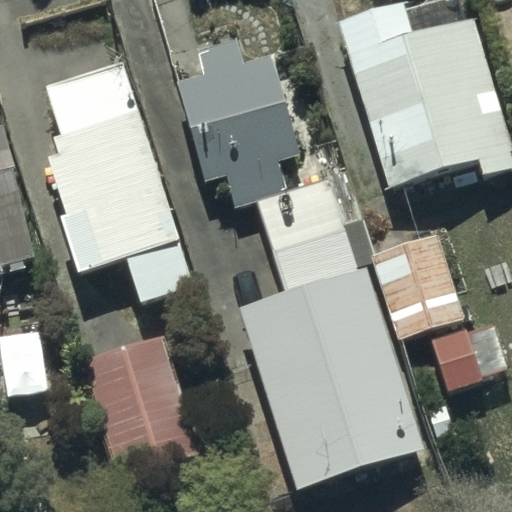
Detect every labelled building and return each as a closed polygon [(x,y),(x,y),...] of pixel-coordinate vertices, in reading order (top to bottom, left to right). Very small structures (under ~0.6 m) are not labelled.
[(460,3),(399,21),(397,14),(334,33),(356,102),(344,106),(361,160),(372,157),(384,195),(471,169),(476,185),(511,173),(511,158),(470,22),(466,23),(460,3)] [(233,40),(187,54),(195,79),(169,87),(200,189),(222,182),(231,212),(253,205),(282,299),(233,314),(268,431),(252,436),(266,481),(287,475),(292,492),(415,455),(360,276),(353,278),(324,182),(279,195),(272,172),(297,164),(265,58),(241,65),(233,40)] [(117,69),(37,95),(53,144),(45,146),(51,163),(40,166),(59,223),(53,225),(71,280),(118,265),(133,312),(189,294),(117,69)] [(0,275),(34,266),(0,142),(0,275)] [(433,240),(365,262),(393,347),(461,325),(433,240)] [(465,337),(428,349),(444,399),(481,387),(465,337)] [(160,343),(77,367),(112,487),(195,463),(160,343)]
